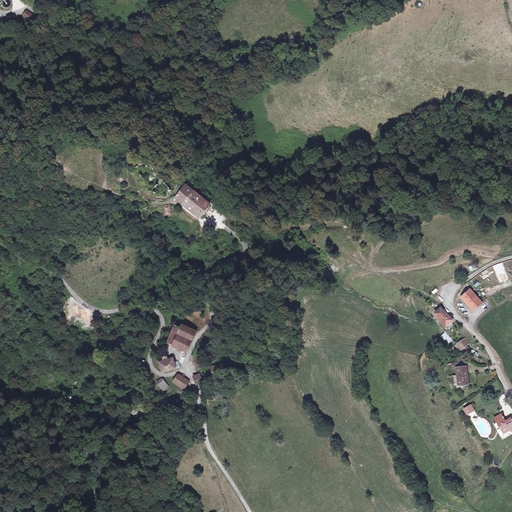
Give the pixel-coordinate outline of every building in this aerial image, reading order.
[(37,16),(26,9),(23,14),(34,21),(37,16)] [(199,218),(210,206),(186,185),(174,198),(199,218)] [(481,303),(470,289),(463,296),(473,309),(481,303)] [(436,314),(446,324),(452,319),(446,314),(440,310),(436,314)] [(188,354),(198,331),(183,324),(181,328),(174,325),(166,342),(173,345),(172,346),(188,354)] [(444,332),(441,336),(449,343),(453,339),(444,332)] [(463,337),(454,343),(458,348),(466,342),(463,337)] [(176,369),(173,358),(168,360),(166,355),(162,356),(163,361),(160,362),(163,373),(176,369)] [(457,368),(466,367),(465,356),(455,357),(456,362),(452,363),(453,368),(457,368)] [(461,384),(469,383),(466,367),(457,368),(458,377),(460,377),(461,384)] [(200,373),(193,376),(196,385),(204,383),(200,373)] [(177,374),(172,381),(185,389),(190,382),(177,374)] [(162,377),(156,382),(163,391),(169,386),(162,377)] [(471,406),(465,409),(468,414),(474,411),(471,406)] [(511,421),(511,419),(505,422),(501,414),(495,417),(503,434),(509,431),(511,433),(511,432),(511,421)]
